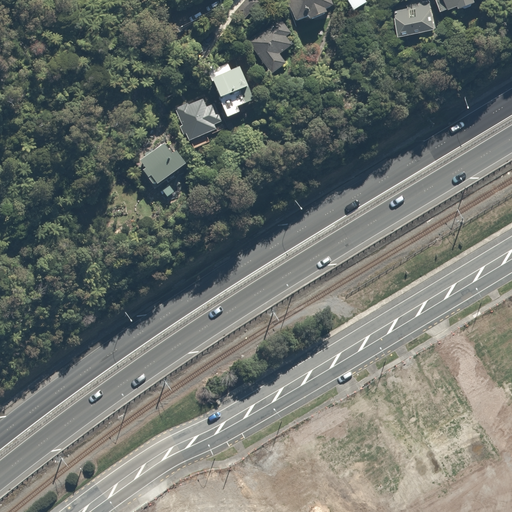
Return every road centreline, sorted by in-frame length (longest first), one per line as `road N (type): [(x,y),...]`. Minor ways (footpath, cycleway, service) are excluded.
road 1 (trunk): [(0,436),(245,262),(511,102)]
road 2 (trunk): [(487,153),(173,346),(0,475)]
road 3 (secondary): [(90,511),(146,468),(511,283)]
road 4 (unknown): [(435,321),(511,443)]
